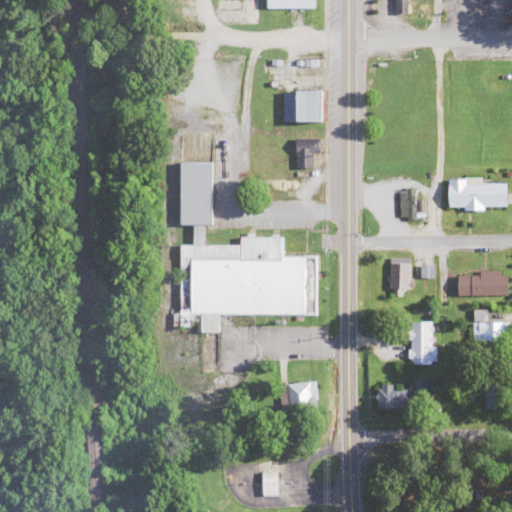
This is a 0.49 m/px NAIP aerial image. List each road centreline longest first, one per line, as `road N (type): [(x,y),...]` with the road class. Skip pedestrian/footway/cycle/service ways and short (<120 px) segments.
road 1 (primary): [(360,511),(349,0)]
road 2 (residential): [(511,40),(182,40)]
road 3 (residential): [(511,238),(351,239)]
road 4 (residential): [(511,436),(355,436)]
